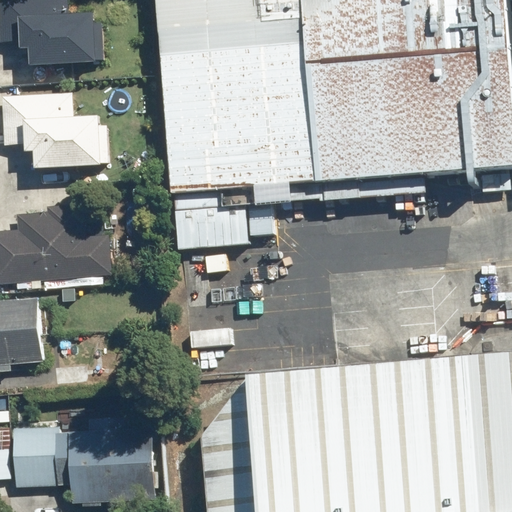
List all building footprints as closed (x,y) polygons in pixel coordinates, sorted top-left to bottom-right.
[(37,40),(38,64),(108,61),(106,26),(67,28),(65,0),(5,0),(7,41),(37,40)] [(490,0),(289,0),(294,58),(303,181),(502,166),(490,0)] [(511,0),(490,0),(502,166),(511,165),(511,0)] [(294,58),(154,68),(163,191),(303,181),(294,58)] [(43,143),(44,167),(112,164),(111,128),(74,130),(72,98),(10,101),(12,144),(43,143)] [(276,232),(274,208),(270,208),(186,215),(189,250),(258,245),(257,234),(276,232)] [(0,235),(0,280),(118,275),(115,212),(29,216),(30,234),(0,235)] [(0,301),(0,367),(47,364),(42,299),(0,301)] [(511,511),(511,367),(206,390),(214,511),(511,511)] [(19,488),(73,485),(74,505),(158,500),(154,429),(132,431),(131,417),(91,419),(92,433),(63,434),(63,425),(16,428),(19,488)]
